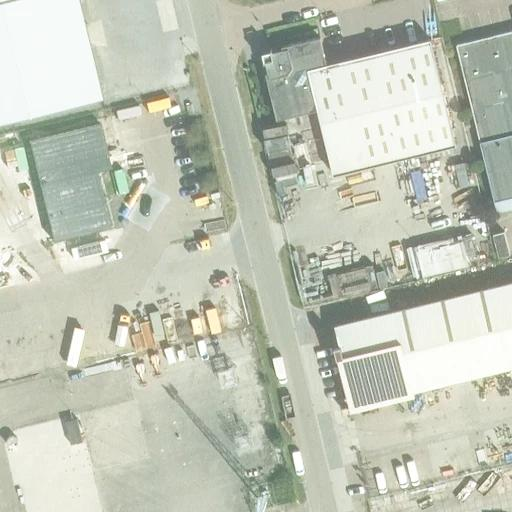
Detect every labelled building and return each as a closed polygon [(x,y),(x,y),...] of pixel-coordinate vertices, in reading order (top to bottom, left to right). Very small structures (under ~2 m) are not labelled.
[(0,0),(0,119),(100,95),(99,95),(88,47),(83,27),(76,0),(0,0)] [(511,31),(456,45),(494,201),(511,196),(511,31)] [(277,119),(318,109),(333,175),(456,145),(430,39),(327,65),(320,37),(282,47),(282,49),(267,53),(264,57),(268,72),(266,73),(277,119)] [(268,125),(278,165),(302,159),(291,119),(268,125)] [(0,268),(5,268),(8,267),(10,265),(12,263),(13,260),(13,258),(13,255),(12,251),(110,227),(96,171),(110,167),(106,153),(107,153),(99,124),(0,148),(0,268)] [(286,171),(288,184),(318,179),(316,166),(286,171)] [(423,275),(472,262),(464,232),(415,245),(423,275)] [(320,301),(341,294),(332,270),(312,277),(320,301)] [(354,405),(511,366),(511,282),(335,325),(340,345),(334,346),(337,357),(343,356),(354,405)]
